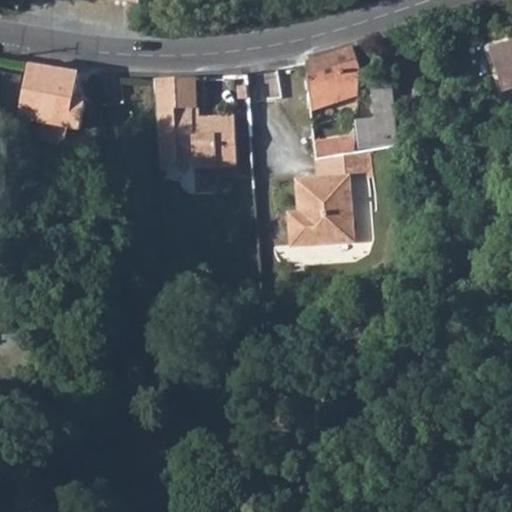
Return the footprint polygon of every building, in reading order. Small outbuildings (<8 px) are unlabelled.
[(511,45),(491,51),(504,96),(511,93),(511,45)] [(351,48),(305,64),(308,89),(309,104),(359,93),(360,71),(351,48)] [(0,104),(17,107),(22,77),(0,73),(0,104)] [(158,116),(158,122),(161,170),(170,169),(175,156),(175,153),(192,153),(193,168),(236,167),(234,118),(233,114),(189,115),(189,107),(195,107),(193,77),(151,79),(155,96),(158,116)] [(357,128),(356,134),(359,151),(394,146),(391,130),(394,129),(392,111),(393,109),(391,90),(371,93),(375,125),(357,128)] [(356,142),(313,145),(315,160),(355,156),(356,142)] [(348,180),(318,181),(321,197),(328,244),(351,243),(348,180)] [(318,181),(299,182),(300,199),(321,197),(318,181)] [(321,197),(300,199),(300,215),(290,216),(292,245),(328,244),(321,197)]
